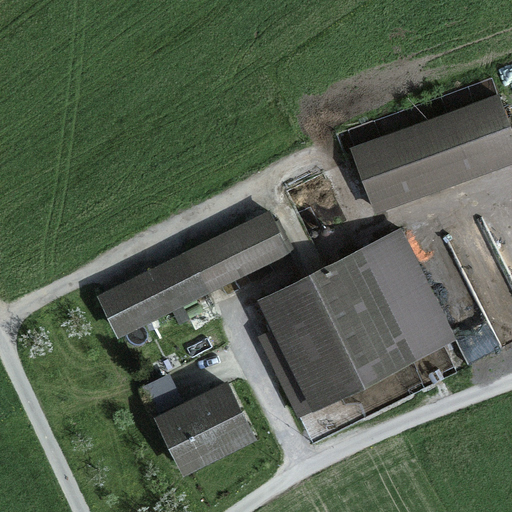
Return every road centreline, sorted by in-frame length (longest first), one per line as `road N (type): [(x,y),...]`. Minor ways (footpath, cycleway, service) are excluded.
road 1 (track): [(0,316),(267,184),(306,260),(233,302),(242,352),(306,475)]
road 2 (unclassified): [(511,380),(235,511)]
road 3 (track): [(82,511),(0,343)]
